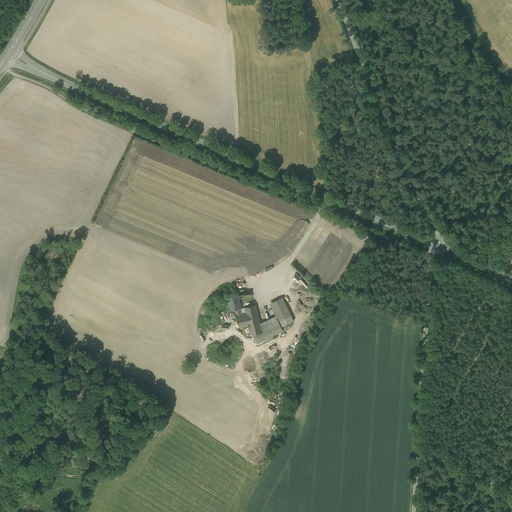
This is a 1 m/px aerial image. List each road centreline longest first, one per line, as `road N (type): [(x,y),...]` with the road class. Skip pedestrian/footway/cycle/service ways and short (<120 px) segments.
road 1 (tertiary): [(8,52),(434,244)]
road 2 (unclassified): [(412,511),(434,244)]
road 3 (unclassified): [(338,0),(433,224),(434,244)]
